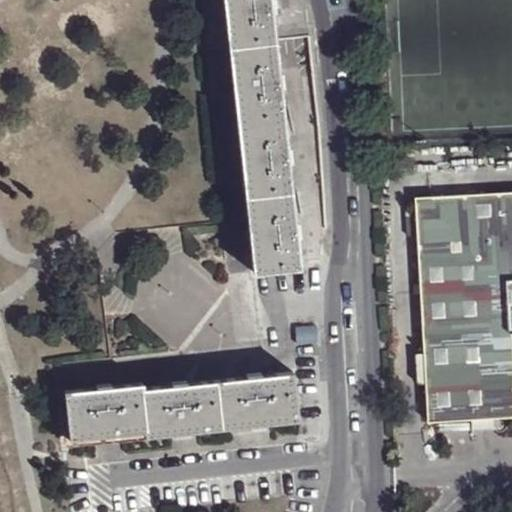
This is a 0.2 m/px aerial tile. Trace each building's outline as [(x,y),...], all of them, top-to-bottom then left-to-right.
[(274,0),(229,0),(235,54),(280,48),(274,0)] [(280,48),(235,54),(244,129),(289,123),(280,48)] [(289,123),(244,129),(252,201),(297,196),(289,123)] [(423,385),(425,425),(511,419),(511,354),(511,334),(511,193),(413,199),(413,213),(415,238),(421,355),(423,385)] [(297,196),(252,201),(260,279),(305,273),(297,196)] [(415,238),(413,213),(403,214),(404,238),(415,238)] [(423,385),(421,355),(413,356),(414,386),(423,385)] [(221,386),(225,431),(298,424),(293,378),(221,386)] [(143,394),(144,437),(145,440),(225,431),(221,386),(143,394)] [(144,437),(143,394),(142,389),(64,397),(70,444),(83,443),(144,437)]
